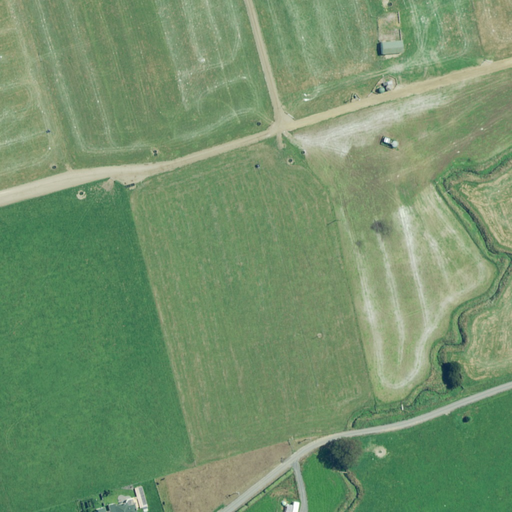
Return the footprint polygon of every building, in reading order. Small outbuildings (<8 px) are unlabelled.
[(402,53),(401,41),(381,43),(381,55),(402,53)] [(402,91),(400,79),(391,82),(394,93),(402,91)] [(411,124),(403,95),(394,97),(402,127),(411,124)] [(433,103),(424,99),(421,105),(429,109),(433,103)] [(134,511),(132,501),(109,506),(110,511),(134,511)]
